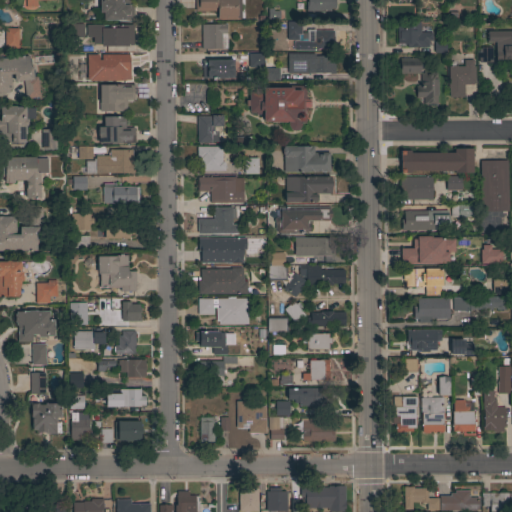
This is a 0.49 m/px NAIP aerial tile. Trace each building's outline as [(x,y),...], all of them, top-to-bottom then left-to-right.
[(21,0),(22,8),(35,8),(35,2),(52,1),(51,0),(21,0)] [(103,20),(102,20),(102,13),(98,13),(98,0),(130,0),(130,6),(133,6),(133,21),(103,21),(103,20)] [(194,0),(243,0),(243,18),(235,18),(235,20),(225,20),(225,19),(216,20),(216,12),(194,12),(194,0)] [(334,0),(334,8),(329,9),(329,12),(305,12),(305,3),(306,3),(306,0),(334,0)] [(266,20),(266,8),(273,8),(273,10),(280,10),(280,20),(266,20)] [(286,22),(300,22),(300,35),(297,35),(297,40),(286,40),(286,22)] [(406,44),(396,44),(396,22),(420,22),(420,33),(431,33),(431,41),(427,41),(427,48),(422,48),(417,48),(417,47),(410,47),(410,48),(406,48),(406,44)] [(83,38),(68,38),(68,25),(83,24),(83,38)] [(100,45),(92,45),(92,38),(86,38),(86,25),(102,25),(102,26),(108,26),(108,25),(133,25),(133,45),(127,45),(127,47),(100,47),(100,45)] [(226,25),(226,49),(201,50),(200,25),(226,25)] [(18,49),(4,49),(4,29),(18,29),(18,49)] [(295,49),(293,49),(293,45),(294,45),(294,41),(306,41),(306,39),(301,39),(301,33),(306,33),(306,30),(314,30),(314,31),(332,31),(332,37),(333,37),(333,42),(332,42),(332,49),(317,48),(317,51),(295,51),(295,49)] [(511,31),(511,65),(495,65),(495,43),(486,43),(486,32),(511,31)] [(445,42),(445,54),(433,53),(433,42),(445,42)] [(477,48),(492,48),(492,62),(478,63),(477,48)] [(79,53),(80,67),(66,67),(66,53),(79,53)] [(90,77),(84,77),(84,70),(90,70),(90,59),(94,59),(94,53),(106,53),(106,64),(110,64),(110,77),(96,77),(96,78),(94,78),(94,81),(90,81),(90,77)] [(262,54),(262,68),(248,68),(248,54),(262,54)] [(286,54),(316,54),(316,56),(334,56),(334,80),(319,80),(319,73),(287,74),(286,54)] [(28,56),(29,68),(31,67),(32,77),(37,77),(39,97),(25,99),(23,81),(14,82),(13,74),(10,75),(11,90),(8,90),(8,93),(0,93),(0,58),(7,58),(7,60),(11,59),(13,58),(28,56)] [(419,58),(419,74),(399,74),(399,59),(419,58)] [(233,59),(233,71),(232,71),(232,78),(208,78),(208,79),(201,79),(201,60),(233,59)] [(463,66),(463,60),(472,60),(473,66),(474,66),(474,83),(467,84),(467,85),(463,85),(463,98),(448,98),(447,66),(463,66)] [(277,68),(278,81),(264,81),(264,68),(277,68)] [(436,104),(435,104),(435,106),(427,106),(427,105),(423,105),(423,98),(418,98),(418,99),(415,99),(415,87),(420,87),(420,74),(423,74),(423,71),(433,71),(433,73),(436,73),(436,104)] [(98,85),(133,85),(133,100),(125,100),(125,112),(98,112),(98,85)] [(262,113),(248,114),(248,107),(245,107),(245,101),(248,101),(248,92),(254,92),(254,87),(305,86),(305,97),(306,98),(306,99),(306,100),(308,100),(309,108),(306,108),(306,109),(305,111),(304,111),(305,123),(300,123),(300,126),(297,131),(291,131),(287,126),(287,122),(262,122),(262,113)] [(0,107),(9,107),(9,106),(15,106),(15,107),(25,107),(25,108),(34,108),(34,119),(27,119),(27,125),(25,127),(25,134),(24,134),(24,142),(22,142),(22,143),(0,143),(0,107)] [(222,116),(222,127),(221,127),(221,142),(212,142),(212,143),(196,143),(196,116),(222,116)] [(124,117),(124,128),(133,128),(134,144),(119,144),(119,143),(115,143),(115,144),(110,144),(110,143),(97,143),(97,128),(102,127),(102,117),(124,117)] [(55,130),(55,150),(41,150),(41,130),(55,130)] [(234,137),(251,137),(251,145),(234,145),(234,137)] [(104,147),(104,153),(91,153),(91,159),(77,160),(77,147),(104,147)] [(221,147),(221,162),(223,162),(223,171),(196,171),(196,147),(221,147)] [(283,155),(281,154),(281,149),(283,148),(283,147),(313,147),(313,153),(329,153),(329,172),(283,173),(283,155)] [(453,153),(453,149),(471,149),(471,173),(453,173),(453,171),(410,171),(410,173),(399,173),(399,151),(410,151),(410,153),(453,153)] [(85,161),(93,161),(93,159),(95,159),(95,156),(109,156),(109,150),(132,150),(132,162),(133,162),(133,174),(85,174),(85,161)] [(25,181),(13,181),(13,183),(4,183),(3,177),(0,177),(0,157),(34,157),(34,159),(47,159),(47,173),(39,173),(39,199),(25,199),(25,181)] [(257,174),(243,174),(243,158),(257,158),(257,174)] [(480,212),(479,161),(506,160),(507,212),(480,212)] [(85,177),(85,191),(71,190),(71,185),(65,185),(65,180),(71,180),(71,177),(85,177)] [(209,192),(196,192),(196,178),(235,177),(235,178),(242,178),(242,203),(209,203),(209,192)] [(330,177),(330,181),(331,182),(331,186),(330,187),(330,194),(315,194),(315,203),(284,203),(284,177),(330,177)] [(431,177),(431,200),(399,200),(399,178),(431,177)] [(445,177),(460,177),(460,191),(445,191),(445,177)] [(138,187),(138,203),(111,204),(111,197),(102,197),(102,184),(113,184),(113,187),(138,187)] [(458,193),(458,203),(445,203),(445,193),(458,193)] [(472,205),(472,220),(465,220),(465,218),(449,218),(449,205),(472,205)] [(196,219),(212,219),(212,208),(231,207),(231,209),(234,209),(234,219),(231,219),(231,225),(236,225),(236,234),(196,234),(196,219)] [(329,207),(329,211),(330,211),(330,218),(329,218),(329,221),(311,221),(311,224),(309,224),(309,232),(307,232),(307,233),(288,233),(288,235),(278,235),(278,233),(276,233),(276,230),(274,230),(274,224),(273,223),(273,219),(278,216),(278,207),(329,207)] [(42,229),(37,229),(37,242),(34,242),(34,251),(20,251),(19,250),(14,250),(14,252),(0,251),(0,217),(12,217),(12,219),(15,219),(15,235),(19,235),(19,227),(28,227),(28,209),(42,209),(42,229)] [(447,211),(447,229),(433,229),(433,230),(400,231),(400,217),(402,217),(402,211),(447,211)] [(93,214),(93,225),(89,225),(89,230),(75,230),(75,225),(70,225),(70,214),(93,214)] [(104,221),(132,220),(133,239),(104,239),(104,221)] [(88,236),(88,249),(69,249),(69,236),(88,236)] [(245,237),(245,249),(241,249),(241,263),(230,263),(230,262),(199,262),(199,250),(197,250),(197,238),(245,237)] [(310,253),(294,253),(294,240),(304,240),(304,238),(334,238),(334,246),(331,246),(331,256),(310,256),(310,253)] [(404,243),(426,243),(426,259),(404,259),(404,243)] [(478,265),(499,265),(498,250),(487,251),(487,246),(477,247),(478,265)] [(99,273),(97,273),(96,257),(99,257),(99,253),(121,253),(121,256),(126,256),(127,272),(135,272),(135,285),(134,285),(134,291),(120,291),(120,288),(99,288),(99,273)] [(266,280),(266,266),(269,266),(269,253),(283,254),(283,266),(286,266),(286,281),(266,280)] [(438,253),(459,253),(458,265),(438,265),(438,253)] [(0,262),(5,262),(5,261),(10,261),(10,262),(19,262),(19,264),(20,264),(20,271),(19,271),(19,273),(22,273),(22,281),(20,281),(20,288),(19,288),(19,295),(16,295),(16,297),(0,297),(0,262)] [(319,265),(319,270),(343,270),(343,284),(332,284),(332,286),(319,286),(319,284),(305,284),(305,278),(301,278),(301,276),(298,276),(298,265),(319,265)] [(197,293),(197,281),(199,281),(199,269),(230,269),(230,268),(241,268),(241,276),(242,276),(242,282),(245,282),(245,293),(197,293)] [(440,269),(442,269),(442,286),(435,286),(435,288),(431,288),(431,287),(405,287),(404,281),(402,281),(402,275),(404,275),(404,269),(440,269)] [(293,273),(305,281),(301,286),(304,288),(300,295),(297,293),(294,297),(282,289),(293,273)] [(491,280),(506,279),(506,294),(491,294),(491,280)] [(35,283),(46,283),(46,281),(56,281),(56,297),(48,297),(49,303),(35,303),(35,283)] [(226,299),(226,296),(234,296),(234,299),(247,298),(247,325),(218,325),(218,322),(215,322),(215,308),(212,308),(212,315),(197,315),(197,299),(212,299),(212,300),(215,300),(215,299),(226,299)] [(468,298),(494,297),(504,296),(505,310),(495,311),(495,308),(468,309),(468,298)] [(441,319),(429,319),(429,323),(417,323),(417,319),(412,320),(412,306),(415,306),(415,299),(441,298),(441,319)] [(445,299),(452,299),(452,298),(467,298),(467,311),(446,311),(445,299)] [(292,302),(295,305),(298,301),(304,308),(300,311),(304,315),(294,323),(283,310),(292,302)] [(130,302),(130,305),(139,304),(139,308),(140,307),(140,313),(138,313),(138,315),(140,315),(140,321),(121,322),(120,302),(130,302)] [(86,311),(90,311),(90,316),(86,316),(86,325),(68,325),(69,303),(86,303),(86,311)] [(28,312),(28,311),(36,311),(36,312),(48,311),(49,320),(53,320),(53,327),(54,327),(54,335),(53,335),(53,336),(45,336),(45,338),(37,338),(37,335),(31,335),(31,342),(17,342),(17,326),(16,326),(16,323),(14,323),(14,314),(15,314),(15,312),(28,312)] [(118,311),(118,327),(107,327),(107,325),(105,325),(105,319),(107,319),(107,311),(118,311)] [(306,319),(309,319),(309,313),(320,313),(320,312),(332,311),(332,313),(344,312),(344,326),(332,326),(332,330),(323,330),(323,326),(306,327),(306,319)] [(287,332),(266,333),(266,318),(286,317),(287,332)] [(439,341),(435,341),(435,351),(428,351),(428,353),(418,353),(418,351),(416,351),(409,351),(409,345),(405,345),(405,330),(439,330),(439,341)] [(114,346),(117,346),(117,336),(121,336),(121,331),(134,331),(134,346),(133,346),(133,354),(114,355),(114,346)] [(72,332),(93,332),(93,333),(103,333),(103,344),(94,344),(94,350),(72,350),(72,332)] [(219,332),(219,334),(223,334),(223,338),(226,339),(226,347),(222,347),(222,346),(218,346),(218,348),(198,347),(198,341),(195,341),(195,334),(198,334),(198,332),(219,332)] [(305,343),(301,343),(301,334),(327,334),(327,338),(330,338),(330,344),(327,344),(327,350),(305,350),(305,343)] [(463,340),(463,343),(472,343),(472,356),(462,356),(462,355),(449,354),(449,340),(463,340)] [(30,344),(45,344),(45,365),(43,365),(43,367),(39,367),(39,365),(31,366),(30,344)] [(271,345),(284,345),(284,355),(271,355),(271,345)] [(221,361),(221,357),(235,357),(236,364),(222,364),(222,377),(221,377),(221,385),(199,385),(199,383),(195,383),(194,363),(198,363),(198,362),(221,361)] [(301,374),(308,373),(308,361),(309,361),(309,359),(315,359),(315,360),(328,360),(328,380),(301,381),(301,374)] [(416,359),(416,372),(403,372),(403,359),(416,359)] [(144,360),(144,378),(125,378),(125,373),(119,373),(119,366),(117,366),(117,360),(144,360)] [(114,361),(114,367),(104,367),(105,370),(103,370),(103,372),(96,372),(96,361),(114,361)] [(496,367),(509,367),(509,394),(497,394),(496,367)] [(30,373),(44,373),(44,393),(30,393),(30,373)] [(82,374),(82,388),(68,388),(68,374),(82,374)] [(278,385),(278,375),(291,375),(291,386),(278,385)] [(437,378),(448,378),(448,396),(437,396),(437,378)] [(479,396),(471,396),(471,386),(469,386),(469,378),(476,378),(476,386),(479,386),(479,396)] [(330,388),(330,408),(312,408),(312,406),(298,406),(298,403),(292,403),(292,400),(286,400),(286,389),(298,389),(298,388),(330,388)] [(140,396),(144,396),(144,406),(140,406),(140,407),(125,407),(125,402),(122,402),(122,390),(139,389),(140,396)] [(484,391),(484,389),(490,389),(490,391),(492,391),(492,400),(495,400),(495,408),(504,408),(504,428),(502,428),(502,433),(492,433),(492,431),(482,431),(482,391),(484,391)] [(82,408),(68,408),(68,395),(82,395),(82,408)] [(415,397),(415,408),(414,408),(414,429),(411,429),(411,432),(394,432),(394,424),(391,424),(391,416),(393,416),(393,407),(392,407),(392,397),(415,397)] [(442,398),(442,431),(429,432),(429,433),(421,433),(420,413),(419,413),(419,398),(442,398)] [(451,411),(452,411),(452,400),(463,400),(463,407),(467,407),(467,412),(472,412),(473,432),(451,432),(451,411)] [(245,401),(245,407),(264,407),(265,433),(248,434),(248,428),(235,428),(235,402),(245,401)] [(274,401),(288,401),(288,416),(274,416),(268,416),(268,408),(274,408),(274,401)] [(45,432),(36,433),(36,430),(31,430),(31,417),(30,417),(29,403),(38,403),(38,405),(44,405),(44,404),(57,404),(57,410),(60,410),(60,418),(55,418),(55,434),(45,434),(45,432)] [(90,421),(89,421),(89,425),(87,425),(87,428),(89,429),(89,432),(88,433),(88,440),(69,440),(69,420),(70,420),(70,413),(90,413),(90,421)] [(213,442),(199,442),(199,418),(212,418),(212,419),(218,419),(218,418),(227,417),(228,431),(213,432),(213,442)] [(269,430),(267,430),(267,418),(277,417),(281,417),(281,428),(282,440),(269,440),(269,430)] [(299,418),(310,418),(310,421),(329,421),(329,429),(333,429),(333,441),(301,442),(301,422),(299,422),(299,418)] [(140,428),(142,428),(142,434),(140,434),(140,441),(117,441),(117,440),(113,440),(113,419),(117,419),(117,421),(140,421),(140,428)] [(111,429),(111,443),(100,443),(100,429),(111,429)] [(344,511),(328,511),(328,508),(313,509),(313,506),(304,506),(304,497),(299,497),(299,488),(327,488),(327,486),(344,486),(344,511)] [(412,487),(412,488),(426,488),(426,498),(437,498),(438,511),(425,511),(425,504),(420,504),(420,502),(411,502),(411,510),(403,510),(402,487),(412,487)] [(286,511),(265,511),(265,492),(268,492),(268,488),(279,488),(279,492),(286,492),(286,511)] [(258,511),(238,511),(238,489),(258,489),(258,511)] [(175,505),(175,496),(176,496),(176,492),(188,491),(188,496),(195,496),(195,497),(198,497),(198,511),(186,511),(186,509),(184,509),(184,511),(173,511),(173,505),(175,505)] [(438,496),(449,496),(449,494),(454,493),(454,491),(468,491),(468,498),(478,498),(478,511),(438,511),(438,496)] [(488,511),(488,507),(481,507),(481,494),(511,493),(511,504),(507,504),(507,511),(488,511)] [(72,511),(72,502),(90,502),(90,500),(102,499),(102,511),(72,511)] [(149,504),(149,511),(115,511),(115,500),(130,500),(130,504),(149,504)]
